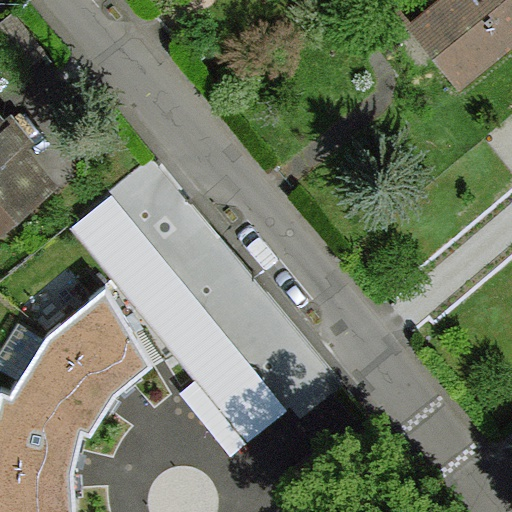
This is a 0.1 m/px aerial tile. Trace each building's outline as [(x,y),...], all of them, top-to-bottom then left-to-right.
[(511,42),(511,0),(446,0),(415,26),(461,85),(511,42)] [(46,52),(14,14),(0,24),(0,44),(22,71),(46,52)] [(0,220),(47,182),(0,126),(0,220)] [(81,214),(201,375),(190,383),(238,449),(300,404),(250,336),(289,308),(170,149),(81,214)] [(74,511),(71,476),(82,434),(92,437),(117,397),(152,367),(106,291),(49,337),(13,399),(2,394),(0,402),(0,511),(74,511)]
